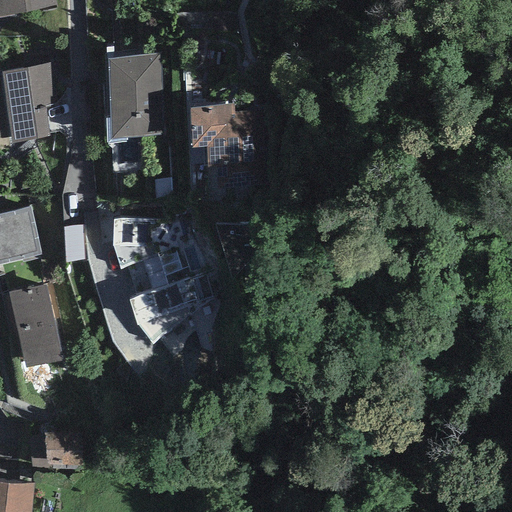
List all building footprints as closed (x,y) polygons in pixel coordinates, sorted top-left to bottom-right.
[(0,0),(0,15),(56,6),(54,0),(0,0)] [(160,52),(107,55),(111,137),(163,134),(160,52)] [(50,63),(1,71),(12,141),(50,135),(45,104),(56,102),(50,63)] [(234,104),(189,107),(192,146),(206,145),(208,166),(215,166),(216,187),(265,184),(260,110),(234,112),(234,104)] [(0,263),(41,254),(30,207),(0,213),(0,263)] [(83,249),(83,233),(80,233),(81,216),(67,215),(66,249),(83,249)] [(183,218),(112,218),(112,242),(120,268),(127,266),(136,297),(129,299),(138,323),(153,344),(212,297),(193,236),(190,237),(185,220),(183,221),(183,218)] [(254,223),(215,224),(232,277),(253,255),(254,223)] [(45,284),(8,292),(25,367),(61,359),(45,284)] [(81,468),(81,433),(30,433),(30,467),(81,468)] [(30,511),(33,483),(0,480),(0,511),(30,511)]
